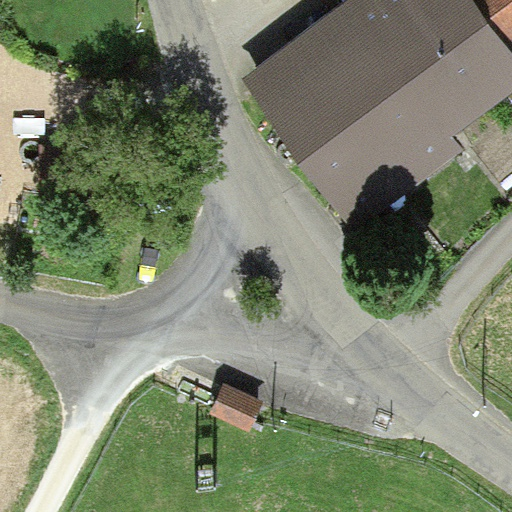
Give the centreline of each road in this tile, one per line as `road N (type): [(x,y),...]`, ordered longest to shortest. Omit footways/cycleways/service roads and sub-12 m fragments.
road 1 (unclassified): [(135,331),(356,341)]
road 2 (tertiary): [(247,200),(167,0)]
road 3 (tertiary): [(511,474),(356,341)]
road 4 (track): [(135,331),(40,511)]
road 5 (track): [(511,228),(380,366)]
road 6 (tertiary): [(356,341),(247,200)]
road 7 (unclassified): [(135,331),(204,277),(247,200)]
road 8 (unclassified): [(0,305),(135,331)]
